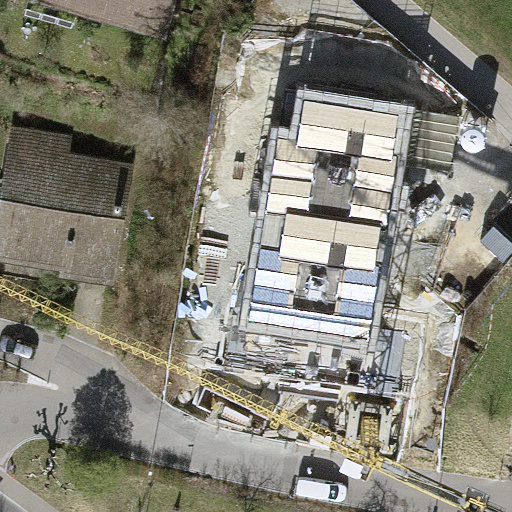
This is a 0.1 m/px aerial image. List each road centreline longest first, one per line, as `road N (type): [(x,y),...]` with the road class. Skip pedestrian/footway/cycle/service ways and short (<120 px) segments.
road 1 (residential): [(511,505),(140,437)]
road 2 (residential): [(140,437),(72,364),(0,342)]
road 3 (track): [(386,0),(511,109)]
road 4 (residential): [(0,412),(140,437)]
